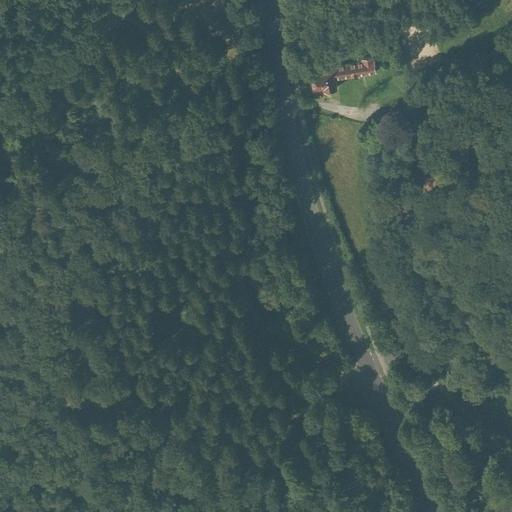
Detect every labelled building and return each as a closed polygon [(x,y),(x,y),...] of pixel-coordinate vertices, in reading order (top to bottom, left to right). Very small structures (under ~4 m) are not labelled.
[(426,0),(423,0),(397,11),(401,22),(431,9),(426,0)] [(439,8),(430,12),(439,33),(448,29),(439,8)] [(325,70),(318,71),(320,89),(331,87),(331,88),(344,87),(342,76),(383,71),(381,56),(368,57),(368,61),(339,65),(339,63),(324,65),(325,70)] [(402,131),(380,131),(380,141),(402,141),(402,131)] [(511,256),(507,254),(495,279),(511,286),(511,284),(511,256)] [(70,356),(92,363),(96,350),(74,344),(70,356)]
